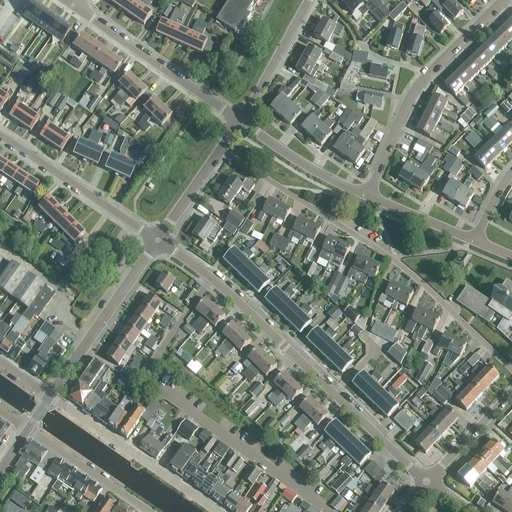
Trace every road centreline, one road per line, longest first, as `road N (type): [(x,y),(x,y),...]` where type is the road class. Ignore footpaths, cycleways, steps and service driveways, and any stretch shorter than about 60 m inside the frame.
road 1 (residential): [(511,370),(393,260),(220,149)]
road 2 (residential): [(427,484),(239,302),(158,241)]
road 3 (residential): [(366,196),(413,92),(503,0)]
road 4 (residential): [(240,120),(73,5)]
road 5 (residential): [(214,511),(49,396)]
road 6 (residential): [(158,241),(0,136)]
road 7 (residential): [(49,396),(158,241)]
road 8 (residential): [(366,196),(306,167),(240,120)]
road 9 (residential): [(27,430),(145,511)]
road 10 (residential): [(240,120),(305,0)]
road 11 (residential): [(427,484),(511,390)]
